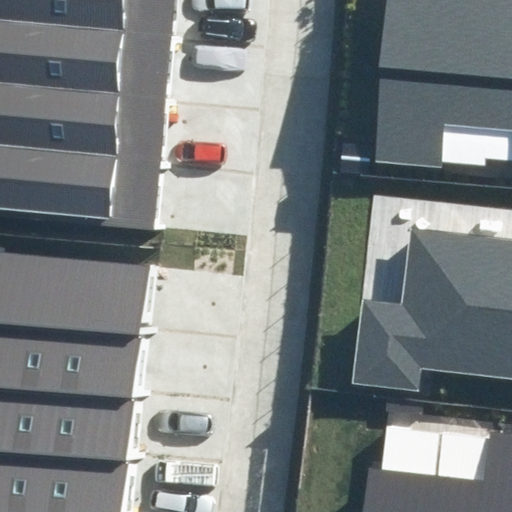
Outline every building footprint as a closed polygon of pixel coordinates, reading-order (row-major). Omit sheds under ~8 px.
[(0,0),(0,19),(176,35),(179,0),(0,0)] [(511,0),(392,0),(379,161),(436,166),(439,127),(507,133),(505,159),(511,159),(511,0)] [(0,19),(0,82),(170,98),(176,35),(0,19)] [(0,82),(0,146),(165,161),(170,98),(0,82)] [(0,146),(0,209),(159,224),(165,161),(0,146)] [(395,303),(362,299),(351,384),(421,393),(424,368),(511,378),(511,241),(404,227),(395,303)] [(0,318),(141,334),(148,272),(0,255),(0,318)] [(0,381),(135,396),(141,334),(0,318),(0,381)] [(0,444),(128,459),(135,396),(0,381),(0,444)] [(485,480),(367,468),(362,511),(511,511),(511,435),(490,433),(485,480)] [(0,507),(43,511),(121,511),(128,459),(0,444),(0,507)]
